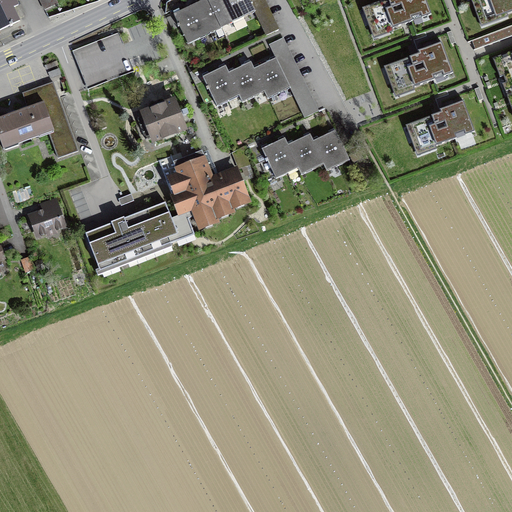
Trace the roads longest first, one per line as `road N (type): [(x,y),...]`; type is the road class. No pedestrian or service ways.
road 1 (secondary): [(0,61),(130,0)]
road 2 (residential): [(280,0),(345,123)]
